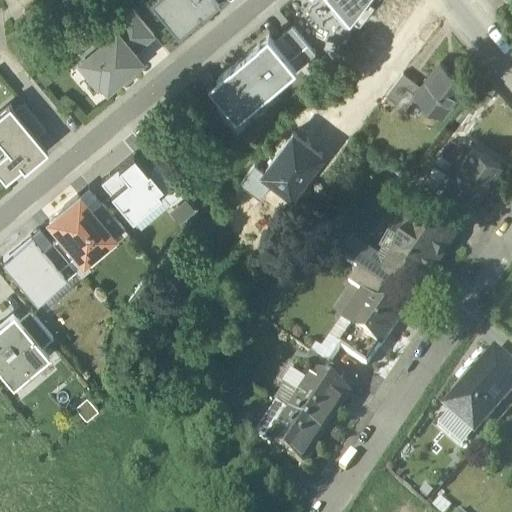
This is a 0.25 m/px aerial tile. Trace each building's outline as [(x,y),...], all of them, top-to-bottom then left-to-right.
[(149,0),(178,35),(220,0),(149,0)] [(334,0),(351,20),(366,1),(366,0),(334,0)] [(366,1),(351,20),(361,27),(375,9),(366,1)] [(154,35),(132,8),(112,25),(115,29),(134,51),(154,35)] [(294,26),(276,41),(299,69),(317,54),(294,26)] [(115,29),(91,49),(98,57),(83,69),(94,83),(99,79),(108,91),(143,62),(134,51),(115,29)] [(270,34),(217,78),(234,97),(233,104),(236,111),(240,117),(299,69),(270,34)] [(145,43),(156,59),(166,52),(155,36),(145,43)] [(423,85),(417,93),(441,113),(466,81),(440,61),(423,85)] [(405,71),(387,94),(398,102),(409,87),(415,79),(405,71)] [(423,85),(415,79),(409,87),(417,93),(423,85)] [(36,135),(19,115),(11,105),(0,113),(0,125),(1,127),(0,127),(0,173),(4,178),(41,147),(33,138),(36,135)] [(472,144),(452,175),(447,172),(437,187),(470,209),(501,163),(472,144)] [(146,170),(133,154),(117,167),(126,178),(109,192),(131,218),(151,202),(160,194),(157,189),(143,173),(146,170)] [(183,192),(157,162),(148,169),(162,185),(157,189),(160,194),(169,204),(183,192)] [(117,167),(100,181),(109,192),(126,178),(117,167)] [(162,185),(148,169),(146,170),(143,173),(157,189),(162,185)] [(91,210),(78,195),(67,203),(48,219),(62,235),(77,253),(79,256),(108,232),(91,210)] [(103,203),(101,201),(91,210),(108,232),(114,238),(124,229),(103,203)] [(466,216),(447,204),(440,215),(458,228),(466,216)] [(440,215),(436,212),(430,222),(455,238),(461,230),(458,228),(440,215)] [(421,216),(384,273),(391,278),(418,295),(455,238),(430,222),(421,216)] [(30,234),(2,257),(36,297),(63,274),(43,250),(30,234)] [(77,253),(62,235),(53,242),(68,261),(77,253)] [(53,242),(52,243),(43,250),(63,274),(66,278),(76,270),(68,261),(53,242)] [(384,273),(345,246),(338,257),(358,270),(384,289),(391,278),(384,273)] [(384,289),(358,270),(349,283),(362,292),(373,300),(376,302),(384,289)] [(373,300),(362,292),(356,302),(367,310),(373,300)] [(376,302),(373,300),(367,310),(354,328),(382,348),(402,318),(376,302)] [(356,302),(343,321),(354,328),(367,310),(356,302)] [(52,335),(29,308),(18,317),(41,344),(52,335)] [(18,317),(12,309),(0,319),(0,368),(11,382),(18,377),(21,380),(38,365),(36,362),(48,352),(41,344),(18,317)] [(382,348),(354,328),(340,349),(368,368),(382,348)] [(474,435),(511,392),(511,366),(510,365),(496,352),(445,408),(474,435)] [(344,377),(311,354),(303,366),(336,388),(344,377)] [(336,388),(303,366),(286,392),(298,401),(306,390),(337,410),(347,395),(336,388)] [(337,410),(306,390),(298,401),(289,415),(323,438),(340,412),(337,410)] [(97,408),(89,398),(77,409),(84,418),(97,408)] [(323,438),(289,415),(270,444),(306,468),(317,451),(315,450),(323,438)] [(307,498),(286,474),(276,483),(297,507),(307,498)] [(418,484),(411,491),(419,497),(425,490),(418,484)]
